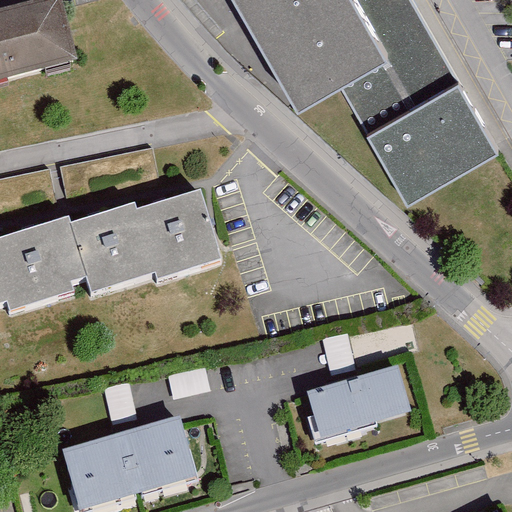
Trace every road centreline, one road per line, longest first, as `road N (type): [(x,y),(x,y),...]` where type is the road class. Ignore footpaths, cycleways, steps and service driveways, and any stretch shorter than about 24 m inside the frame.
road 1 (residential): [(139,0),(247,116),(511,350)]
road 2 (unknown): [(29,406),(407,316),(480,322)]
road 3 (residential): [(511,429),(227,511)]
